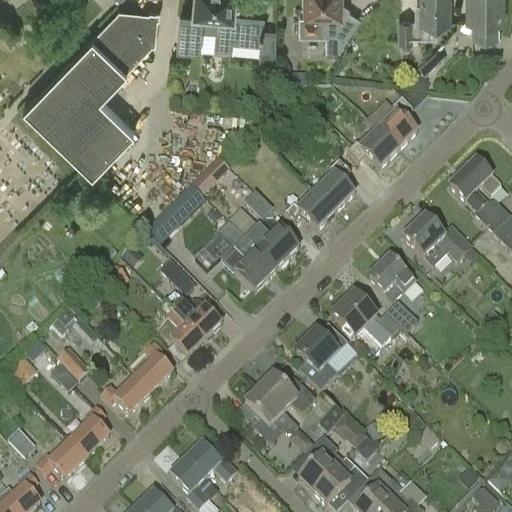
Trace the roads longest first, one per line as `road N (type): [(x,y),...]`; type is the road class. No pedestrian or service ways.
road 1 (residential): [(190,402),(482,115)]
road 2 (residential): [(74,511),(190,402)]
road 3 (residential): [(300,511),(190,402)]
